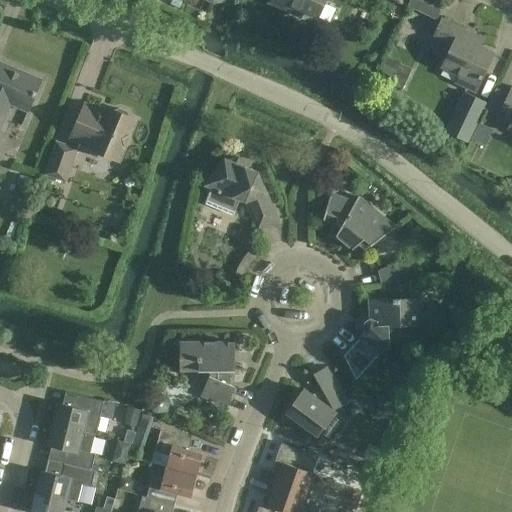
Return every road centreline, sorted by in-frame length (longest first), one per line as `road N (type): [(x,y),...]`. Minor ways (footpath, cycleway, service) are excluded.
road 1 (tertiary): [(511,254),(345,126),(72,0)]
road 2 (residential): [(289,339),(313,340),(334,327),(344,305),(341,281),(324,262),(301,256),(277,264),(261,284),(260,309),(271,328)]
road 3 (residential): [(289,339),(220,511)]
